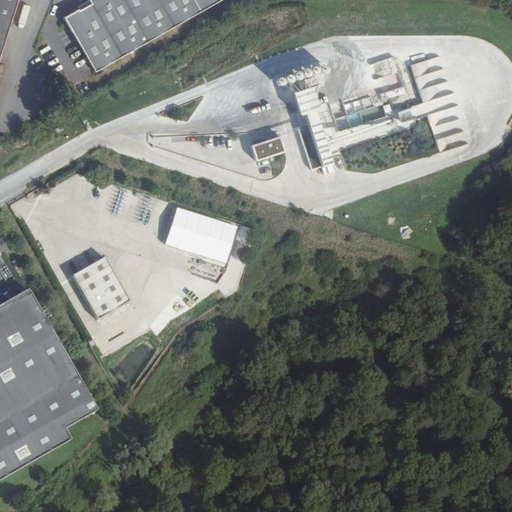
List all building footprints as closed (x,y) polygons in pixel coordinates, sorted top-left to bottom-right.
[(0,0),(0,55),(17,0),(0,0)] [(63,20),(94,74),(225,0),(86,0),(90,6),(78,13),(77,12),(63,20)] [(324,85),(294,92),(311,168),(335,163),(331,147),(416,128),(412,113),(436,108),(434,102),(393,111),(392,105),(375,108),(372,97),(344,104),(347,116),(333,119),(332,113),(330,113),(324,85)] [(434,126),(443,151),(467,143),(456,112),(444,116),(446,121),(434,126)] [(253,146),(258,161),(286,151),(281,136),(253,146)] [(239,227),(177,208),(166,244),(227,263),(239,227)] [(104,257),(72,276),(97,320),(130,301),(104,257)] [(29,292),(0,308),(0,481),(71,441),(67,434),(99,416),(29,292)]
